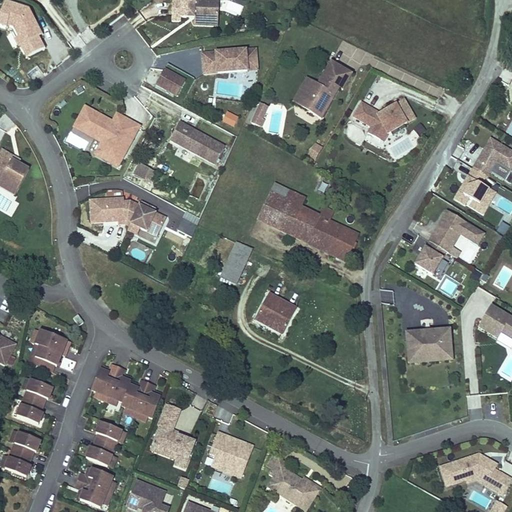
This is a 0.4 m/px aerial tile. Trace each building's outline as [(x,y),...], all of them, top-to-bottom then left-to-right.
[(201,7),(201,0),(163,0),(163,20),(172,20),(172,16),(178,16),(178,13),(186,14),(186,16),(186,20),(210,20),(210,7),(201,7)] [(31,8),(6,1),(0,26),(14,29),(19,38),(14,41),(19,49),(22,47),(27,59),(48,50),(41,37),(44,35),(31,8)] [(202,77),(258,73),(257,51),(200,55),(202,77)] [(299,98),(292,111),(314,123),(324,103),(322,101),(326,94),(329,95),(331,92),(334,94),(344,77),(322,64),(309,88),(303,85),(296,96),(299,98)] [(34,80),(43,73),(38,66),(28,73),(34,80)] [(155,89),(177,100),(185,82),(164,71),(155,89)] [(284,106),(292,111),(299,98),(296,96),(303,85),(298,81),(284,106)] [(381,114),(361,102),(353,118),(371,129),(368,134),(385,143),(388,137),(418,122),(406,101),(381,114)] [(257,102),(250,123),(262,127),(269,106),(257,102)] [(92,154),(107,161),(114,148),(121,152),(134,125),(117,118),(111,131),(105,127),(108,123),(102,120),(102,121),(96,118),(97,116),(79,108),(75,117),(79,119),(77,122),(73,120),(69,128),(86,136),(90,128),(102,134),(98,141),(92,154)] [(227,112),(222,122),(234,128),(239,118),(227,112)] [(111,131),(117,118),(112,115),(108,123),(105,127),(111,131)] [(168,131),(218,147),(218,146),(173,122),(168,131)] [(421,124),(414,128),(418,137),(426,133),(421,124)] [(86,136),(98,141),(102,134),(90,128),(86,136)] [(209,163),(218,147),(168,131),(163,140),(173,145),(174,141),(190,149),(188,153),(209,163)] [(511,151),(491,139),(473,167),(482,172),(480,174),(487,178),(489,179),(498,165),(511,173),(511,151)] [(173,145),(188,153),(190,149),(174,141),(173,145)] [(315,161),(323,148),(314,142),(306,156),(315,161)] [(114,148),(107,161),(113,165),(121,152),(114,148)] [(0,181),(11,188),(21,169),(15,165),(7,162),(9,159),(0,153),(0,181)] [(127,175),(137,179),(142,170),(132,164),(127,175)] [(482,172),(473,167),(453,201),(465,208),(469,202),(472,204),(470,209),(484,217),(497,194),(482,186),(487,178),(480,174),(482,172)] [(0,181),(0,190),(8,194),(11,188),(0,181)] [(254,216),(268,223),(285,188),(271,181),(254,216)] [(268,223),(286,232),(299,205),(303,196),(285,188),(268,223)] [(299,205),(286,232),(343,258),(355,232),(327,219),(331,210),(321,205),(317,213),(299,205)] [(133,236),(142,241),(159,252),(168,235),(158,228),(153,225),(155,222),(146,216),(144,219),(135,214),(129,214),(129,210),(96,209),(95,231),(120,232),(120,236),(132,238),(133,236)] [(185,212),(177,231),(192,237),(200,218),(185,212)] [(486,235),(447,213),(415,268),(433,279),(454,244),(464,250),(469,242),(478,248),(486,235)] [(502,223),(497,232),(505,236),(510,227),(502,223)] [(138,248),(142,241),(133,236),(132,238),(129,242),(138,248)] [(218,275),(231,282),(247,249),(234,243),(218,275)] [(468,249),(463,258),(470,262),(475,253),(468,249)] [(252,319),(279,333),(292,308),(265,294),(252,319)] [(511,318),(492,306),(478,330),(498,342),(501,336),(511,342),(511,318)] [(38,349),(55,354),(60,356),(61,349),(58,348),(60,340),(34,331),(33,334),(29,346),(38,349)] [(450,331),(405,335),(408,367),(453,364),(450,331)] [(23,344),(29,346),(33,334),(27,332),(23,344)] [(17,345),(0,336),(0,364),(6,368),(17,345)] [(35,356),(32,367),(47,372),(49,365),(51,366),(55,354),(38,349),(35,356)] [(26,366),(32,367),(35,356),(29,354),(26,366)] [(106,403),(119,369),(112,366),(110,371),(109,375),(100,371),(92,392),(96,393),(104,396),(102,401),(106,403)] [(123,404),(129,388),(131,384),(122,380),(124,376),(126,371),(119,369),(106,403),(110,404),(112,399),(119,402),(123,404)] [(49,388),(27,381),(24,392),(26,393),(24,400),(40,406),(43,399),(45,400),(49,388)] [(125,411),(136,416),(148,385),(141,382),(139,387),(138,391),(129,388),(123,404),(121,410),(125,411)] [(147,420),(152,422),(160,400),(151,397),(153,392),(155,387),(148,385),(136,416),(147,420)] [(151,397),(160,400),(162,396),(153,392),(151,397)] [(467,408),(480,408),(480,396),(467,396),(467,408)] [(38,412),(40,406),(24,400),(21,407),(19,406),(15,417),(37,425),(41,414),(38,412)] [(161,419),(175,424),(180,412),(165,407),(161,419)] [(124,416),(134,420),(136,416),(125,411),(124,416)] [(146,425),(147,420),(136,416),(134,420),(146,425)] [(179,456),(176,463),(175,467),(184,471),(194,444),(179,438),(180,436),(172,433),(175,424),(161,419),(158,428),(160,429),(153,447),(179,456)] [(97,436),(94,443),(114,451),(116,444),(118,445),(120,442),(123,433),(99,424),(95,435),(97,436)] [(210,457),(215,459),(225,462),(221,473),(242,480),(254,447),(218,434),(210,457)] [(40,441),(19,435),(14,447),(17,447),(15,454),(32,460),(34,452),(37,453),(40,441)] [(85,460),(109,470),(113,461),(114,459),(111,458),(114,451),(94,443),(92,450),(90,449),(85,460)] [(151,453),(176,463),(179,456),(153,447),(151,453)] [(477,451),(436,464),(443,487),(473,479),(501,494),(511,477),(493,468),(496,461),(477,451)] [(270,467),(276,456),(271,452),(264,463),(270,467)] [(30,466),(32,460),(15,454),(13,461),(10,460),(6,471),(28,479),(32,467),(30,466)] [(318,487),(309,481),(307,485),(298,478),(280,466),(283,460),(276,456),(270,467),(266,472),(271,475),(277,478),(271,488),(279,493),(282,489),(296,497),(293,503),(304,509),(318,487)] [(225,462),(215,459),(211,469),(221,473),(225,462)] [(81,476),(78,482),(113,496),(114,492),(109,490),(112,481),(114,478),(93,470),(90,479),(86,478),(81,476)] [(265,485),(271,488),(277,478),(271,475),(265,485)] [(307,485),(309,481),(300,475),(298,478),(307,485)] [(190,481),(181,478),(178,488),(186,491),(190,481)] [(109,490),(114,492),(118,483),(112,481),(109,490)] [(396,497),(420,507),(426,492),(402,481),(396,497)] [(85,493),(81,502),(102,510),(103,507),(106,498),(111,500),(113,496),(78,482),(75,490),(81,492),(85,493)] [(127,507),(138,511),(141,504),(146,505),(143,511),(169,511),(170,510),(162,507),(167,494),(136,483),(127,507)] [(279,493),(293,503),(296,497),(282,489),(279,493)] [(106,498),(103,507),(108,508),(111,500),(106,498)] [(490,511),(506,511),(509,507),(496,501),(490,511)]
